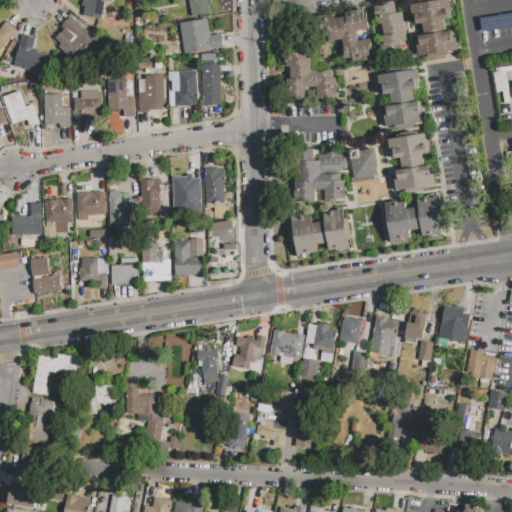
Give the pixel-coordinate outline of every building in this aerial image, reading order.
[(106,0),(105,10),(106,10),(103,21),(83,17),(85,7),(81,6),(81,0),(106,0)] [(211,0),(212,4),(209,4),(211,13),(192,17),(188,0),(211,0)] [(410,5),(442,0),(449,0),(452,18),(444,20),(446,31),(454,30),(458,54),(418,61),(416,44),(417,44),(416,37),(424,35),(422,24),(413,25),(410,5)] [(403,12),(409,41),(382,46),(380,36),(384,35),(382,24),(379,25),(378,19),(376,19),(374,7),(387,5),(386,3),(396,1),(398,13),(403,12)] [(362,7),(362,9),(365,9),(369,35),(358,36),(359,41),(370,39),(374,62),(361,64),(360,61),(353,62),(352,59),(344,61),(343,55),(345,55),(342,39),(328,42),(323,17),(334,15),(334,19),(346,17),(345,13),(351,12),(351,9),(362,7)] [(56,38),(64,29),(61,27),(71,16),(102,47),(88,61),(80,53),(73,61),(58,47),(61,44),(56,38)] [(179,24),(208,19),(210,35),(221,34),(223,49),(177,56),(175,45),(182,44),(179,24)] [(0,29),(4,23),(16,31),(0,53),(0,29)] [(153,30),(159,30),(161,43),(155,44),(153,30)] [(161,31),(167,31),(169,43),(163,44),(161,31)] [(22,34),(36,38),(33,48),(49,53),(46,65),(48,65),(46,74),(14,66),(22,34)] [(286,49),(308,49),(308,58),(313,58),(313,72),(325,71),(325,70),(334,70),(334,77),(338,77),(338,85),(340,85),(341,97),(329,97),(329,99),(317,100),(317,88),(308,88),(308,100),(287,100),(287,80),(291,80),(291,67),(287,67),(287,60),(286,60),(286,49)] [(201,65),(220,65),(221,106),(202,106),(201,65)] [(417,69),(420,88),(412,90),(413,100),(417,100),(418,102),(424,101),(427,123),(417,125),(417,127),(387,132),(384,115),(386,115),(384,107),(392,106),(390,94),(382,95),(381,88),(380,88),(378,76),(417,69)] [(493,73),(507,71),(510,90),(496,93),(493,73)] [(169,72),(197,72),(197,90),(198,90),(198,105),(192,105),(192,107),(169,107),(169,91),(172,91),(172,81),(169,81),(169,72)] [(146,76),(164,75),(164,105),(149,105),(149,113),(139,113),(139,80),(146,80),(146,76)] [(108,80),(127,80),(127,98),(135,97),(136,117),(124,117),(124,110),(109,110),(108,80)] [(3,97),(20,91),(26,107),(33,105),(40,124),(31,127),(32,128),(25,131),(21,121),(13,124),(3,97)] [(102,91),(103,121),(85,122),(75,123),(75,99),(82,99),(81,91),(102,91)] [(45,125),(44,95),(62,95),(63,108),(70,108),(70,129),(58,129),(58,125),(45,125)] [(388,140),(429,134),(431,146),(428,147),(429,154),(422,155),(424,166),(431,165),(435,185),(427,187),(428,190),(425,190),(425,191),(406,194),(405,191),(396,192),(394,179),(396,179),(395,172),(402,171),(400,158),(392,159),(391,152),(390,152),(388,140)] [(347,199),(337,199),(337,202),(295,203),(294,182),(300,182),(299,152),(307,151),(307,149),(315,149),(315,150),(320,149),(320,155),(327,155),(327,152),(335,151),(335,153),(340,153),(340,160),(346,160),(346,169),(341,169),(341,180),(345,180),(345,188),(346,188),(347,199)] [(354,179),(349,152),(359,150),(359,152),(376,149),(378,166),(376,167),(378,175),(354,179)] [(206,208),(205,169),(218,168),(218,170),(225,170),(226,184),(224,184),(225,213),(214,214),(214,208),(206,208)] [(142,180),(154,180),(154,181),(160,181),(160,214),(142,214),(142,180)] [(200,183),(201,203),(180,203),(180,184),(186,184),(186,183),(200,183)] [(109,192),(121,191),(122,204),(129,204),(129,224),(111,225),(109,192)] [(77,193),(95,193),(95,192),(105,192),(106,216),(88,216),(88,221),(78,221),(77,193)] [(385,203),(398,201),(398,203),(405,202),(406,210),(418,208),(417,200),(425,199),(424,197),(438,195),(444,236),(422,239),(420,229),(410,231),(411,238),(403,239),(404,242),(391,243),(385,203)] [(46,201),(58,200),(73,199),(74,222),(47,223),(46,201)] [(292,219),(311,216),(312,224),(325,222),(323,214),(344,211),(345,219),(348,218),(351,239),(350,239),(351,249),(330,252),(328,243),(316,245),(317,252),(310,253),(310,258),(298,260),(296,248),(294,248),(291,231),(293,231),(292,219)] [(11,217),(42,217),(42,236),(15,236),(15,232),(12,232),(11,217)] [(174,242),(191,241),(191,239),(203,239),(204,276),(175,276),(174,242)] [(171,280),(144,282),(142,247),(157,246),(157,254),(163,253),(163,260),(170,260),(171,280)] [(0,255),(17,253),(19,267),(0,270),(0,255)] [(34,294),(30,259),(47,258),(49,276),(53,275),(53,274),(54,274),(54,272),(59,272),(61,291),(34,294)] [(112,266),(122,265),(121,259),(139,258),(140,285),(112,286),(112,266)] [(82,259),(104,259),(104,260),(109,260),(109,274),(107,274),(107,281),(108,281),(108,289),(98,289),(98,281),(79,281),(79,268),(82,268),(82,259)] [(444,306),(452,307),(453,305),(459,306),(459,308),(465,309),(464,314),(471,315),(466,343),(438,338),(444,306)] [(376,316),(386,318),(386,320),(399,322),(396,342),(402,343),(400,359),(370,355),(376,316)] [(427,318),(423,341),(405,338),(408,322),(415,323),(416,316),(427,318)] [(339,340),(343,321),(344,321),(345,318),(355,319),(363,320),(359,344),(339,340)] [(308,325),(317,326),(318,323),(330,326),(329,329),(338,330),(333,353),(313,349),(313,345),(305,343),(308,325)] [(274,330),(285,332),(285,333),(295,335),(296,334),(305,336),(301,360),(270,355),(274,330)] [(257,336),(265,337),(263,349),(255,348),(253,363),(239,361),(241,347),(236,346),(237,337),(247,339),(247,336),(253,337),(252,340),(257,340),(257,336)] [(434,344),(430,368),(421,367),(422,360),(418,360),(421,341),(434,344)] [(197,351),(204,350),(204,346),(211,346),(211,350),(217,349),(219,360),(216,361),(219,382),(201,384),(200,374),(203,374),(202,366),(199,367),(197,351)] [(471,350),(495,354),(491,381),(479,379),(480,375),(467,373),(471,350)] [(351,375),(363,376),(364,353),(353,352),(351,375)] [(33,393),(40,356),(58,359),(58,355),(80,359),(77,375),(60,372),(60,374),(49,372),(46,387),(51,388),(49,396),(33,393)] [(300,379),(316,380),(317,360),(302,359),(300,379)] [(116,386),(116,404),(98,404),(98,414),(89,414),(89,406),(88,406),(88,394),(96,394),(96,386),(116,386)] [(127,389),(140,389),(140,395),(155,395),(155,420),(148,420),(148,421),(138,421),(138,415),(128,415),(127,389)] [(281,391),(295,393),(292,410),(278,408),(281,391)] [(492,391),(508,393),(505,411),(489,409),(492,391)] [(32,398),(56,403),(52,420),(46,419),(45,428),(51,429),(48,445),(24,441),(32,398)] [(416,406),(411,442),(390,439),(394,414),(391,414),(392,402),(416,406)] [(229,410),(250,414),(244,450),(228,447),(228,445),(223,444),(229,410)] [(145,438),(148,421),(157,422),(157,421),(164,423),(160,441),(145,438)] [(258,425),(266,426),(267,421),(286,424),(282,448),(273,447),(274,442),(264,440),(265,437),(256,435),(258,425)] [(299,421),(315,423),(312,447),(296,445),(299,421)] [(174,422),(181,424),(179,437),(174,436),(175,430),(168,429),(169,424),(173,425),(174,422)] [(445,456),(418,451),(423,427),(449,432),(445,456)] [(481,432),(459,429),(457,448),(479,451),(481,432)] [(495,430),(511,432),(511,445),(510,457),(501,455),(501,457),(491,455),(495,430)] [(18,472),(41,476),(45,450),(23,446),(18,472)] [(15,482),(31,485),(29,495),(37,496),(35,508),(8,504),(10,491),(12,491),(13,490),(14,490),(15,482)] [(64,511),(68,495),(77,496),(77,497),(91,500),(89,511),(64,511)] [(109,511),(113,495),(127,498),(126,501),(131,502),(129,511),(109,511)] [(155,497),(172,500),(169,511),(144,511),(146,506),(153,507),(155,497)] [(173,511),(176,502),(188,504),(189,499),(205,502),(203,511),(173,511)]
